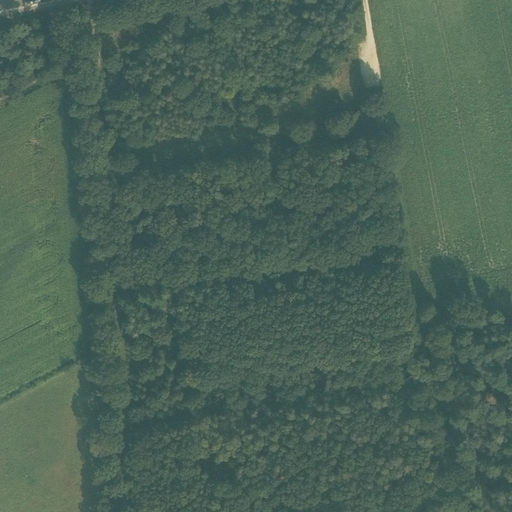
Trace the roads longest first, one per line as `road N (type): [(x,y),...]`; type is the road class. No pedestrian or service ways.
road 1 (track): [(98,174),(126,511)]
road 2 (track): [(121,426),(437,378)]
road 3 (track): [(412,248),(106,296)]
road 4 (track): [(92,42),(98,174)]
road 5 (track): [(364,0),(373,43),(360,119)]
